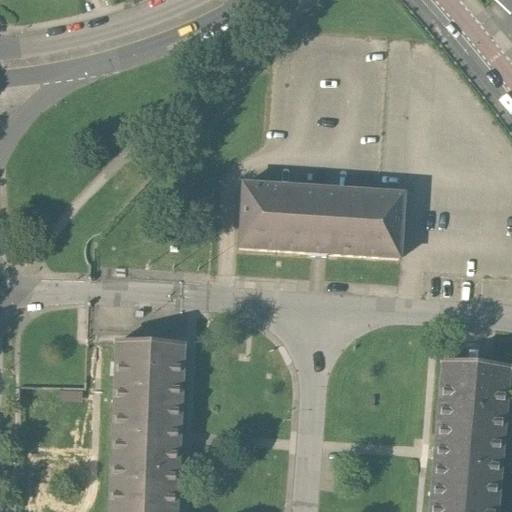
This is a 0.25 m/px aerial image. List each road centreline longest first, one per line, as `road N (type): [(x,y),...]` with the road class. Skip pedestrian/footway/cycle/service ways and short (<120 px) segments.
road 1 (residential): [(214,0),(168,19),(0,50)]
road 2 (residential): [(68,72),(184,41),(253,0)]
